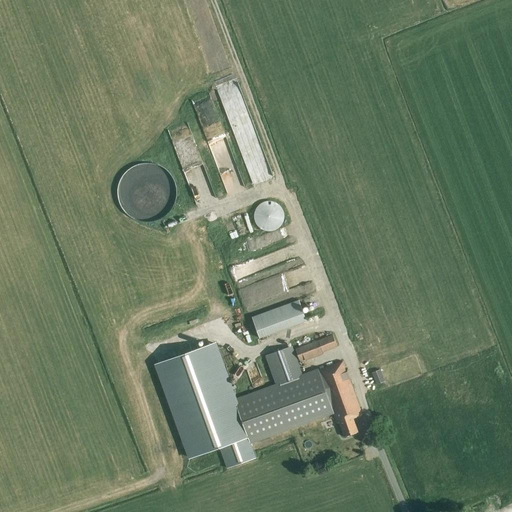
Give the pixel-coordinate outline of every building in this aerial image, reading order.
[(252,182),(225,100),(211,104),(213,109),(208,110),(228,171),(232,170),(235,179),(242,176),(245,184),(252,182)] [(281,206),(277,203),(273,201),(270,201),(268,201),(265,202),(263,203),(261,203),(259,205),(256,209),(254,212),(254,216),(254,220),(255,223),(257,226),(259,228),(261,230),(264,231),(266,232),(269,232),(273,231),(276,230),(278,229),(281,226),(283,224),(284,220),(284,216),(284,213),(283,209),(281,206)] [(241,263),(245,278),(293,263),(288,248),(241,263)] [(259,300),(294,288),(295,288),(314,281),(319,281),(319,269),(317,263),(315,263),(292,271),(294,271),(274,278),(272,278),(258,284),(257,296),(259,300)] [(322,295),(318,300),(325,305),(328,299),(322,295)] [(251,317),(259,337),(306,320),(298,299),(251,317)] [(337,346),(333,335),(295,349),(299,361),(337,346)] [(191,351),(154,364),(189,459),(220,448),(227,469),(256,458),(250,441),(333,412),(337,424),(344,437),(358,432),(353,418),(361,415),(342,362),(302,376),(292,347),(266,356),(276,383),(237,398),(216,342),(198,349),(196,343),(189,346),(191,351)] [(385,379),(394,376),(389,364),(381,367),(385,379)] [(385,382),(380,370),(372,373),(376,385),(385,382)]
